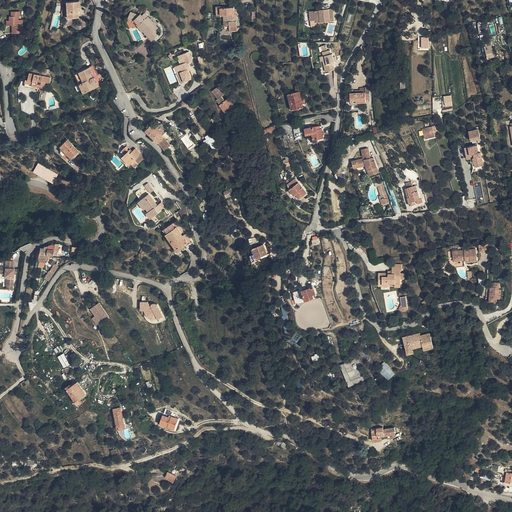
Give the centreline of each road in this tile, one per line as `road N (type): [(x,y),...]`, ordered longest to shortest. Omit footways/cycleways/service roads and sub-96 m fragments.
road 1 (residential): [(0,178),(80,202),(103,229),(88,244),(55,238),(30,250),(13,355),(34,308),(67,267),(168,286)]
road 2 (residential): [(168,286),(203,379),(256,428),(354,476),(403,466),(511,501)]
road 3 (residential): [(168,286),(201,274),(204,254),(188,197),(134,120),(97,36),(98,0)]
road 4 (residential): [(380,0),(345,68),(313,226)]
road 5 (unknown): [(329,228),(383,311),(455,315),(495,333)]
road 6 (track): [(253,426),(205,429),(124,467)]
